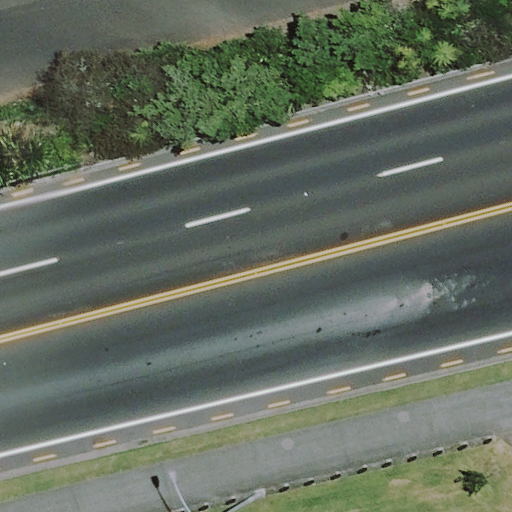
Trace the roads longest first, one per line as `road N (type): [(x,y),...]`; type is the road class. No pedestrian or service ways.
road 1 (trunk): [(0,330),(511,195)]
road 2 (residential): [(170,0),(0,43)]
